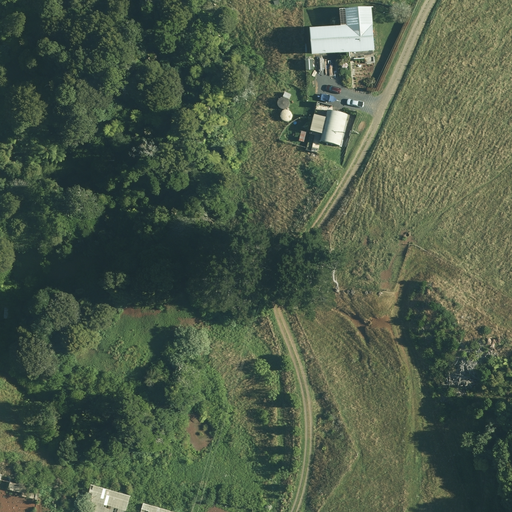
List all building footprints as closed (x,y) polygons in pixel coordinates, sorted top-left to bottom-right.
[(374,52),(371,10),(339,12),(341,29),(310,31),(312,57),(374,52)] [(345,115),(328,111),(322,143),(339,147),(345,115)] [(17,307),(4,306),(3,320),(16,321),(17,307)] [(23,487),(9,483),(7,491),(21,494),(23,487)] [(125,511),(130,498),(92,486),(84,511),(125,511)]
